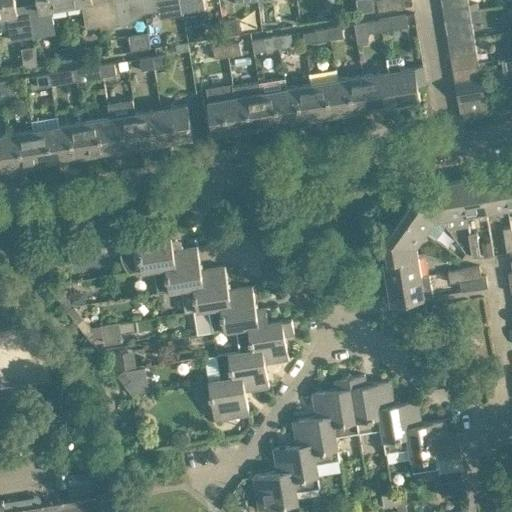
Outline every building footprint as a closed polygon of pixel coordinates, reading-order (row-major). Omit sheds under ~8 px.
[(17,10),(15,0),(0,0),(0,15),(7,14),(12,39),(33,35),(29,8),(17,10)] [(33,35),(56,32),(51,7),(67,4),(66,0),(39,0),(41,6),(29,8),(33,35)] [(66,0),(67,4),(82,2),(86,26),(108,23),(104,0),(66,0)] [(145,10),(143,0),(104,0),(108,23),(133,19),(145,10)] [(183,11),(181,0),(143,0),(145,10),(161,8),(162,14),(183,11)] [(181,0),(183,11),(206,7),(204,0),(181,0)] [(377,0),(379,10),(405,5),(404,0),(377,0)] [(469,5),(469,2),(468,0),(442,0),(444,9),(469,5)] [(470,10),(479,8),(478,1),(469,2),(469,5),(470,10)] [(471,17),(470,10),(469,5),(444,9),(446,21),(471,17)] [(448,32),(473,28),(472,21),(481,19),(479,8),(470,10),(471,17),(446,21),(448,32)] [(383,30),(409,25),(407,13),(381,18),(383,30)] [(229,18),(222,19),(225,34),(232,33),(231,32),(229,18)] [(359,44),(369,42),(370,32),(383,30),(381,18),(356,23),(359,44)] [(203,23),(189,25),(191,37),(205,35),(203,23)] [(331,38),(344,36),(342,24),(329,26),(331,38)] [(318,40),(331,38),(329,26),(316,28),(318,40)] [(450,44),(475,40),(473,28),(448,32),(450,44)] [(130,49),(150,46),(148,31),(128,34),(130,49)] [(280,46),(293,44),(291,32),(278,34),(280,46)] [(267,48),(280,46),(278,34),(264,37),(267,48)] [(452,56),(477,52),(475,40),(450,44),(452,56)] [(240,41),(227,43),(229,55),(242,52),(240,41)] [(225,43),(213,45),(215,57),(229,55),(227,43),(225,43)] [(73,45),(54,48),(57,61),(75,58),(73,45)] [(454,68),(479,64),(477,52),(452,56),(454,68)] [(155,67),(168,65),(166,53),(153,55),(155,67)] [(400,54),(387,57),(389,69),(394,102),(421,98),(418,82),(427,81),(424,63),(405,66),(404,57),(400,54)] [(142,69),(155,67),(153,55),(140,57),(142,69)] [(104,75),(117,73),(115,61),(102,63),(104,75)] [(79,88),(87,87),(90,77),(104,75),(102,63),(75,68),(79,88)] [(479,64),(454,68),(455,80),(481,75),(479,64)] [(317,115),(343,111),(338,78),(336,67),(310,71),(312,82),(317,115)] [(52,84),(65,81),(64,69),(50,72),(52,84)] [(389,69),(363,73),(369,106),(370,106),(371,110),(386,108),(385,104),(394,102),(389,69)] [(39,86),(52,84),(50,72),(37,74),(39,86)] [(343,111),(369,106),(363,73),(338,78),(343,111)] [(481,75),(455,80),(457,92),(459,100),(479,96),(483,88),(481,75)] [(285,76),(259,81),(261,90),(266,123),(292,119),(286,86),(285,76)] [(0,85),(1,92),(14,90),(12,78),(0,79),(0,85)] [(235,94),(241,128),(266,123),(261,90),(259,81),(234,85),(235,94)] [(292,119),(317,115),(312,82),(286,86),(292,119)] [(234,85),(207,89),(209,99),(211,112),(214,132),(241,128),(235,94),(234,85)] [(134,98),(108,102),(110,115),(116,148),(141,144),(136,111),(134,98)] [(167,140),(193,135),(188,102),(161,107),(167,140)] [(141,144),(167,140),(161,107),(136,111),(141,144)] [(39,161),(64,156),(59,123),(57,114),(32,119),(33,128),(39,161)] [(90,152),(116,148),(110,115),(84,119),(90,152)] [(64,156),(90,152),(84,119),(59,123),(64,156)] [(13,165),(39,161),(33,128),(8,132),(13,165)] [(0,166),(13,165),(8,132),(0,133),(0,166)] [(508,206),(511,204),(511,170),(503,172),(508,206)] [(488,209),(508,206),(503,172),(482,175),(488,209)] [(488,209),(482,175),(460,179),(465,213),(478,211),(479,219),(488,217),(486,209),(488,209)] [(445,216),(465,213),(460,179),(439,182),(445,216)] [(419,191),(402,213),(426,230),(436,218),(444,216),(445,216),(439,182),(433,183),(428,184),(428,189),(419,191)] [(387,247),(383,247),(383,253),(384,259),(418,253),(417,244),(426,230),(402,213),(386,237),(387,247)] [(172,240),(170,225),(136,230),(139,250),(142,269),(154,267),(185,262),(183,247),(182,244),(176,239),(172,240)] [(505,239),(511,237),(511,228),(511,226),(503,228),(505,239)] [(471,245),(479,244),(477,232),(469,233),(471,245)] [(490,239),(483,241),(484,252),(492,251),(490,239)] [(472,256),(481,254),(479,244),(471,245),(472,256)] [(201,268),(198,245),(183,247),(185,262),(154,267),(158,291),(182,287),(182,286),(213,282),(210,267),(201,268)] [(46,246),(37,248),(39,258),(48,256),(46,246)] [(388,280),(421,274),(418,253),(384,259),(388,280)] [(229,288),(225,264),(210,267),(213,282),(182,286),(182,287),(186,311),(210,307),(210,306),(240,301),(238,287),(229,288)] [(482,275),(480,264),(457,268),(459,280),(469,278),(470,288),(488,285),(486,274),(482,275)] [(450,281),(459,280),(457,268),(448,269),(450,281)] [(386,302),(425,296),(433,294),(429,272),(421,274),(388,280),(390,291),(385,291),(385,293),(383,293),(383,298),(386,298),(386,302)] [(58,283),(51,273),(45,278),(52,288),(58,283)] [(52,288),(59,297),(66,292),(58,283),(52,288)] [(257,308),(253,284),(238,287),(240,301),(210,306),(210,307),(214,330),(237,327),(237,326),(269,321),(269,320),(266,306),(257,308)] [(83,291),(69,293),(71,304),(86,302),(84,291),(83,291)] [(84,316),(78,321),(85,331),(92,326),(84,316)] [(289,357),(285,333),(295,332),(292,317),(269,320),(269,321),(237,326),(237,327),(241,349),(241,350),(272,345),(274,359),(289,357)] [(92,326),(85,331),(92,340),(99,335),(103,334),(101,324),(92,326)] [(274,359),(272,345),(241,350),(241,349),(217,353),(221,377),(252,372),(255,387),(270,385),(265,361),(274,359)] [(116,369),(138,366),(135,350),(113,353),(116,369)] [(124,368),(117,373),(119,375),(125,383),(131,391),(149,388),(148,381),(136,383),(132,378),(125,369),(124,368)] [(255,387),(252,372),(221,377),(209,379),(211,391),(210,391),(210,396),(212,396),(215,418),(250,412),(246,389),(255,387)] [(365,373),(350,375),(352,384),(358,418),(360,430),(383,426),(381,415),(379,404),(377,395),(393,393),(390,378),(367,382),(365,373)] [(360,430),(350,375),(336,377),(337,387),(313,391),(316,405),(330,403),(336,434),(360,430)] [(393,393),(377,395),(379,404),(381,415),(383,426),(385,438),(387,450),(410,446),(411,446),(409,434),(407,424),(406,415),(420,412),(418,398),(394,402),(393,393)] [(336,434),(330,403),(316,405),(317,414),(294,418),(296,433),(311,430),(316,461),(317,461),(340,457),(336,434)] [(422,421),(420,412),(406,415),(411,446),(410,446),(414,470),(438,466),(437,459),(435,447),(433,435),(448,432),(445,418),(422,421)] [(139,430),(147,429),(145,417),(137,418),(139,430)] [(316,461),(311,430),(296,433),(297,442),(274,446),(276,461),(291,458),(296,489),(297,489),(320,485),(317,461),(316,461)] [(435,447),(460,443),(458,431),(448,432),(433,435),(435,447)] [(152,434),(142,435),(144,449),(154,448),(152,434)] [(437,459),(462,455),(460,443),(435,447),(437,459)] [(439,470),(464,466),(462,455),(437,459),(438,466),(439,470)] [(296,489),(291,458),(276,461),(278,469),(254,473),(260,508),(299,501),(297,489),(296,489)] [(441,482),(466,478),(464,466),(439,470),(441,482)] [(466,491),(468,490),(466,478),(441,482),(443,494),(454,493),(466,490),(466,491)] [(405,488),(393,490),(396,504),(407,502),(406,493),(405,488)] [(384,506),(396,504),(393,490),(382,492),(384,506)] [(466,490),(454,493),(455,500),(461,505),(468,504),(467,495),(466,491),(466,490)] [(0,511),(107,511),(104,492),(6,508),(4,498),(0,498),(0,511)]
